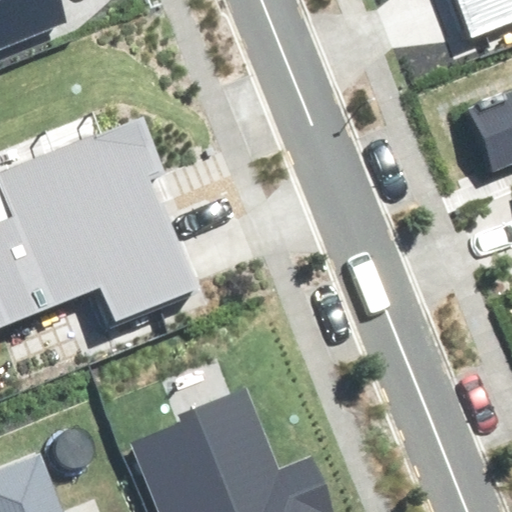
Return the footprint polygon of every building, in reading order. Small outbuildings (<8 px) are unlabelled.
[(0,0),(0,41),(67,14),(61,0),(0,0)] [(511,0),(463,0),(476,33),(511,18),(511,0)] [(511,95),(473,111),(498,172),(511,166),(511,95)] [(141,117),(0,173),(0,324),(102,284),(116,318),(193,287),(148,177),(163,171),(141,117)] [(186,425),(135,445),(161,511),(328,511),(331,511),(310,460),(275,474),(242,392),(183,416),(186,425)] [(60,511),(38,457),(0,471),(0,511),(60,511)]
